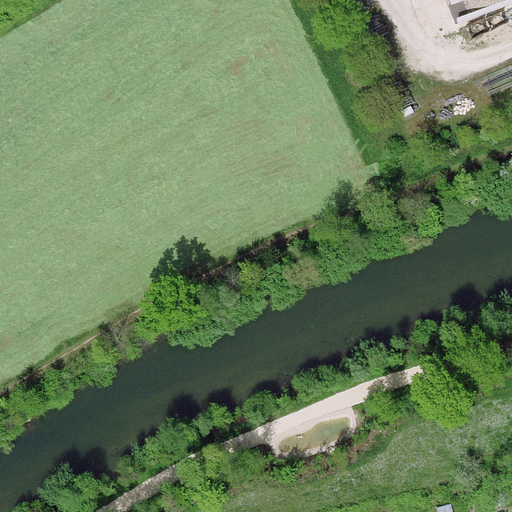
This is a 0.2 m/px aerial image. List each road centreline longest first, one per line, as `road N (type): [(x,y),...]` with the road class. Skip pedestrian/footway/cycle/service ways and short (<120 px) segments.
road 1 (track): [(511,150),(331,212),(0,386)]
road 2 (track): [(106,511),(164,475),(304,415),(511,339)]
